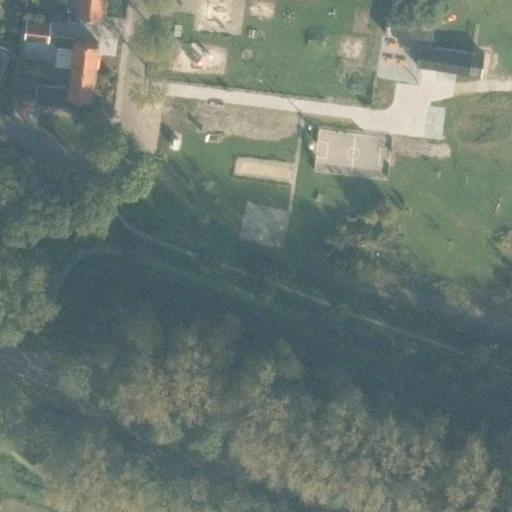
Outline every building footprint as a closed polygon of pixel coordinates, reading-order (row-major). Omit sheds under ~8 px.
[(101,13),(102,0),(78,0),(77,10),(101,13)] [(19,3),(13,5),(11,10),(15,15),(22,13),(23,7),(19,3)] [(27,17),(25,36),(48,38),(50,19),(27,17)] [(73,45),(71,64),(95,67),(98,40),(74,37),(75,34),(54,32),(53,42),(73,45)] [(484,52),(420,41),(417,62),(481,73),(484,52)] [(95,67),(71,64),(68,84),(37,81),(35,100),(79,106),(80,94),(92,95),(95,67)] [(19,74),(17,95),(30,96),(32,75),(19,74)] [(176,103),(170,153),(291,167),(298,109),(221,99),(220,108),(176,103)]
